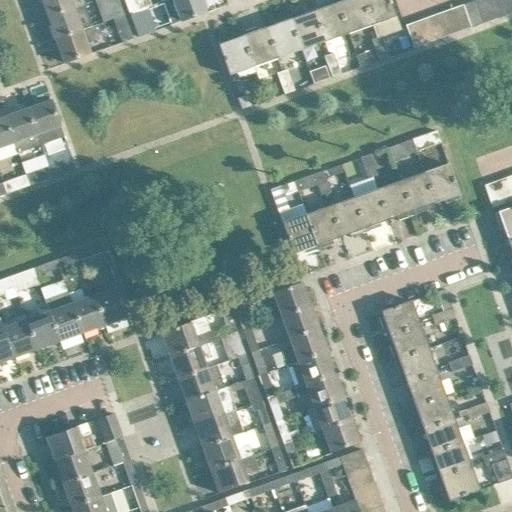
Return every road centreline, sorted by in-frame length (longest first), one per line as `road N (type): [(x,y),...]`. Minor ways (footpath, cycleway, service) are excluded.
road 1 (residential): [(414,511),(345,320),(347,302),(471,257)]
road 2 (residential): [(0,452),(9,417),(98,378)]
